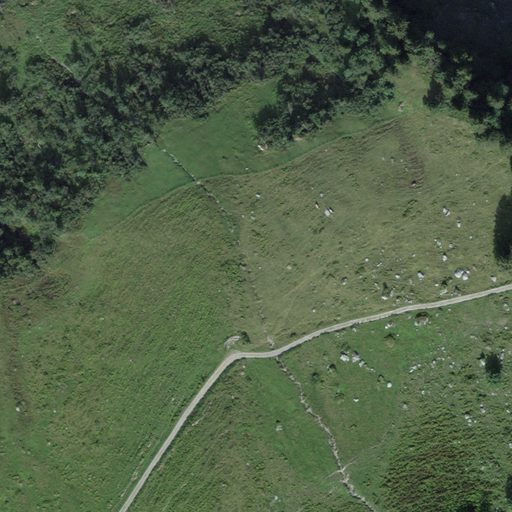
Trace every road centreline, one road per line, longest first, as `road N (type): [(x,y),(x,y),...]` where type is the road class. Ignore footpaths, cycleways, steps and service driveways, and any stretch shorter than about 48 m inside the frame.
road 1 (track): [(511,286),(348,322),(272,354),(228,360),(121,511)]
road 2 (track): [(236,356),(279,329),(330,241)]
